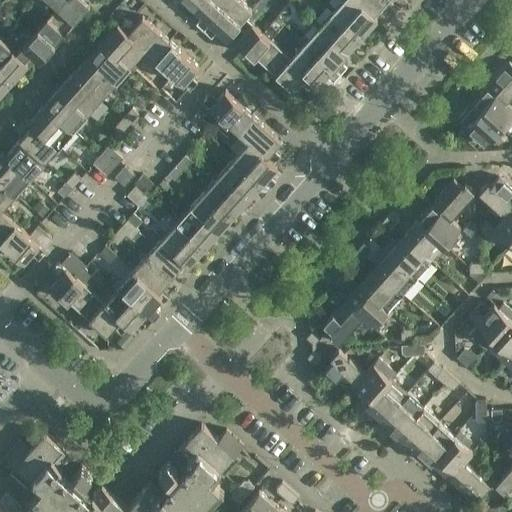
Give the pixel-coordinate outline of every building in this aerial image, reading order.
[(64,0),(58,7),(57,7),(48,17),(65,33),(90,5),(84,0),(64,0)] [(200,0),(194,8),(202,16),(196,22),(204,29),(229,0),(200,0)] [(229,0),(204,29),(212,36),(218,30),(227,37),(238,25),(245,17),(252,9),(242,0),(229,0)] [(356,0),(342,0),(334,9),(363,35),(378,18),(374,15),(374,14),(373,15),(356,0)] [(356,0),(373,15),(374,14),(374,15),(387,0),(356,0)] [(363,35),(334,9),(320,25),(348,51),(363,35)] [(128,19),(121,26),(146,49),(145,49),(155,58),(171,41),(143,16),(135,25),(128,19)] [(48,17),(19,50),(17,52),(25,60),(31,53),(40,61),(65,33),(48,17)] [(280,48),(245,17),(238,25),(245,31),(237,40),(265,65),(280,48)] [(121,26),(118,23),(110,32),(103,25),(96,33),(131,65),(145,49),(146,49),(121,26)] [(320,25),(308,39),(303,34),(300,37),(305,42),(341,73),(347,66),(341,60),(348,51),(320,25)] [(131,65),(96,33),(89,41),(96,47),(88,56),(117,81),(131,65)] [(17,52),(0,37),(0,68),(13,80),(28,63),(25,60),(17,52)] [(341,73),(305,42),(300,37),(297,41),(302,45),(291,58),(319,83),(326,75),(333,81),(341,73)] [(199,66),(171,41),(155,58),(190,90),(198,81),(191,75),(199,66)] [(280,48),(265,65),(293,91),(301,82),(308,88),(315,81),(318,84),(319,83),(291,58),(280,48)] [(117,81),(88,56),(74,71),(102,97),(117,81)] [(511,63),(509,61),(487,85),(505,101),(506,100),(511,93),(511,63)] [(0,94),(13,80),(0,68),(0,94)] [(102,97),(74,71),(59,88),(88,113),(102,97)] [(505,101),(487,85),(473,102),(505,130),(511,122),(511,114),(511,113),(511,105),(506,100),(505,101)] [(88,113),(59,88),(45,104),(74,129),(88,113)] [(217,99),(210,93),(203,101),(238,132),(254,115),(225,90),(217,99)] [(505,130),(473,102),(458,118),(465,125),(458,133),(467,140),(474,133),(485,143),(489,138),(494,143),(505,130)] [(74,129),(45,104),(30,121),(34,124),(34,123),(59,145),(74,129)] [(130,122),(139,113),(131,106),(123,116),(130,122)] [(281,140),(254,115),(238,132),(248,141),(249,141),(273,163),(274,163),(280,155),(273,149),(281,140)] [(130,122),(123,116),(114,126),(121,132),(130,122)] [(34,123),(34,124),(20,139),(45,161),(59,145),(34,123)] [(20,139),(6,154),(5,155),(30,178),(45,161),(20,139)] [(249,141),(248,141),(234,157),(269,188),(276,181),(269,174),(277,166),(274,163),(273,163),(249,141)] [(123,156),(110,145),(101,154),(114,166),(123,156)] [(5,155),(6,154),(2,151),(0,153),(0,179),(15,194),(30,178),(5,155)] [(106,174),(114,166),(101,154),(93,162),(94,163),(106,174)] [(192,160),(185,154),(176,163),(183,169),(192,160)] [(234,157),(220,173),(248,198),(255,190),(262,196),(269,188),(234,157)] [(183,169),(176,163),(168,173),(174,179),(183,169)] [(125,165),(115,176),(125,185),(135,174),(125,165)] [(73,186),(81,177),(74,170),(66,180),(73,186)] [(220,173),(205,189),(234,214),(248,198),(220,173)] [(148,195),(155,187),(141,175),(134,182),(148,195)] [(479,191),(505,215),(506,216),(511,209),(511,188),(498,176),(490,185),(487,182),(479,191)] [(15,194),(0,179),(0,209),(1,210),(15,194)] [(454,179),(432,203),(450,219),(450,218),(474,191),(465,183),(462,187),(454,179)] [(73,186),(66,180),(57,190),(64,196),(73,186)] [(135,184),(126,194),(138,205),(147,196),(135,184)] [(205,189),(191,205),(219,230),(234,214),(205,189)] [(450,219),(432,203),(418,219),(445,243),(444,244),(449,249),(461,235),(456,231),(460,226),(450,218),(450,219)] [(219,230),(191,205),(176,221),(205,247),(219,230)] [(0,209),(0,231),(11,219),(1,210),(0,209)] [(511,241),(511,209),(506,216),(505,215),(497,225),(501,229),(497,233),(510,245),(511,241)] [(398,215),(395,212),(392,210),(385,218),(393,225),(399,219),(398,215)] [(139,229),(127,218),(119,228),(126,234),(131,239),(139,229)] [(393,225),(385,218),(377,227),(383,232),(387,232),(393,225)] [(46,250),(11,219),(0,231),(0,239),(24,261),(32,252),(39,258),(46,250)] [(445,243),(418,219),(403,235),(430,260),(444,244),(445,243)] [(176,221),(162,237),(187,259),(186,260),(190,263),(205,247),(176,221)] [(126,234),(119,228),(110,237),(117,244),(126,234)] [(430,260),(403,235),(397,242),(392,238),(384,247),(416,276),(430,260)] [(162,237),(147,254),(172,276),(186,260),(187,259),(162,237)] [(369,247),(366,245),(363,242),(355,251),(363,258),(369,251),(369,247)] [(416,276),(384,247),(375,256),(380,261),(374,267),(401,292),(416,276)] [(363,258),(355,251),(348,259),(354,264),(358,264),(363,258)] [(69,253),(60,262),(59,262),(52,270),(59,276),(51,285),(79,310),(94,293),(86,286),(94,277),(83,268),(84,266),(69,253)] [(147,254),(133,270),(158,292),(158,291),(172,276),(147,254)] [(480,261),(481,272),(487,272),(492,272),(492,264),(488,261),(480,261)] [(469,266),(466,269),(478,281),(487,272),(481,272),(477,272),(469,266)] [(401,292),(374,267),(359,284),(387,308),(388,307),(401,292)] [(133,270),(121,283),(116,279),(114,282),(154,318),(161,310),(154,303),(162,294),(158,291),(158,292),(133,270)] [(154,318),(114,282),(111,285),(116,289),(104,302),(104,303),(129,324),(128,325),(132,328),(140,319),(147,325),(154,318)] [(387,308),(359,284),(345,300),(363,316),(362,317),(372,325),(376,321),(381,325),(392,312),(388,307),(387,308)] [(104,302),(94,293),(79,310),(107,335),(115,326),(122,332),(128,325),(129,324),(104,303),(104,302)] [(358,321),(362,317),(363,316),(345,300),(323,324),(332,332),(329,335),(338,343),(358,321)] [(483,314),(476,307),(469,315),(476,322),(469,330),(486,345),(511,316),(511,310),(503,302),(498,307),(494,303),(483,314)] [(511,316),(486,345),(503,360),(511,349),(511,316)] [(412,339),(412,338),(412,328),(404,328),(400,332),(401,339),(412,339)] [(130,329),(124,335),(130,340),(136,334),(130,329)] [(313,329),(306,337),(312,342),(316,342),(321,336),(313,329)] [(422,354),(425,351),(424,343),(401,344),(401,352),(404,355),(422,354)] [(326,369),(350,390),(366,372),(365,371),(339,348),(331,357),(334,360),(326,369)] [(511,349),(503,360),(511,368),(511,349)] [(307,356),(315,364),(322,355),(316,350),(312,350),(307,356)] [(366,372),(350,390),(366,404),(390,377),(391,378),(396,373),(383,361),(379,366),(374,362),(365,371),(366,372)] [(451,374),(442,367),(437,373),(437,376),(444,382),(451,374)] [(451,374),(444,382),(450,388),(454,388),(459,382),(451,374)] [(390,377),(366,404),(382,419),(407,392),(391,378),(390,377)] [(407,392),(382,419),(389,425),(385,430),(394,438),(423,406),(407,392)] [(475,410),(486,409),(485,398),(478,399),(475,402),(475,410)] [(423,406),(394,438),(404,447),(408,442),(415,448),(439,421),(423,406)] [(488,409),(489,420),(500,420),(502,418),(501,408),(488,409)] [(488,409),(486,409),(475,410),(476,419),(478,421),(489,420),(488,409)] [(439,421),(415,448),(431,463),(456,435),(455,434),(439,421)] [(218,438),(202,423),(178,450),(191,462),(164,493),(150,481),(127,506),(102,483),(90,497),(59,469),(71,456),(44,432),(29,448),(20,440),(5,457),(39,488),(33,495),(51,511),(196,511),(220,485),(213,479),(243,444),(226,429),(218,438)] [(456,435),(431,463),(447,477),(463,459),(464,460),(473,450),(468,446),(472,441),(459,430),(455,434),(456,435)] [(168,479),(177,468),(167,459),(158,469),(168,479)] [(463,459),(447,477),(471,499),(479,490),(482,493),(490,484),(464,460),(463,459)] [(83,483),(92,472),(82,463),(73,474),(83,483)] [(511,492),(511,464),(495,483),(504,492),(507,488),(511,492)] [(254,485),(253,485),(248,480),(243,479),(232,492),(232,496),(239,502),(254,485)] [(282,480),(279,484),(276,486),(277,490),(290,502),(293,501),(299,495),(282,480)] [(259,490),(238,511),(269,511),(276,505),(259,490)] [(0,497),(0,500),(13,511),(17,511),(21,508),(21,504),(8,492),(4,493),(0,497)] [(484,500),(477,509),(480,511),(487,511),(490,510),(490,506),(484,500)] [(503,500),(498,506),(498,509),(500,511),(506,511),(511,507),(503,500)]
